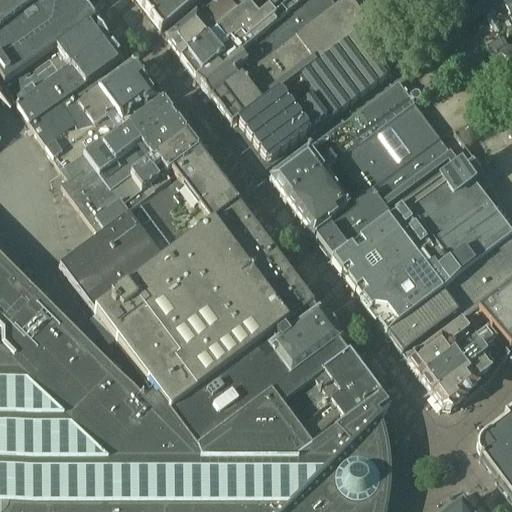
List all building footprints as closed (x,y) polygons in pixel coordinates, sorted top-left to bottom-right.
[(0,0),(0,62),(82,4),(79,0),(0,0)] [(130,0),(160,39),(206,0),(130,0)] [(212,0),(215,3),(164,45),(179,65),(247,9),(257,21),(268,12),(274,19),(296,0),(212,0)] [(247,9),(179,65),(194,85),(215,67),(221,76),(301,8),(305,4),(308,0),(296,0),(274,19),(268,12),(257,21),(247,9)] [(335,10),(326,0),(308,0),(305,4),(301,8),(221,76),(215,67),(194,85),(210,106),(321,21),(335,10)] [(348,0),(347,1),(367,28),(379,20),(373,9),(373,10),(366,0),(348,0)] [(357,36),(367,28),(347,1),(335,10),(321,21),(210,106),(228,131),(229,132),(246,119),(357,36)] [(0,84),(3,90),(96,24),(97,24),(82,4),(0,62),(0,84)] [(511,4),(493,16),(507,41),(511,38),(511,4)] [(110,42),(96,24),(3,90),(12,104),(31,91),(34,96),(110,42)] [(486,50),(493,62),(509,53),(502,40),(486,50)] [(28,131),(125,62),(110,42),(34,96),(15,110),(28,131)] [(511,88),(511,50),(509,53),(493,62),(491,63),(505,92),(511,88)] [(87,124),(93,132),(112,117),(109,112),(144,86),(131,69),(131,70),(125,62),(28,131),(44,152),(77,128),(78,130),(87,124)] [(158,105),(144,86),(109,112),(112,117),(93,132),(66,139),(44,155),(59,176),(69,169),(111,140),(158,105)] [(269,184),(284,204),(413,110),(413,109),(397,88),(269,184)] [(111,140),(69,169),(59,176),(66,186),(60,191),(98,241),(128,219),(123,212),(157,186),(149,175),(145,178),(140,172),(184,139),(158,105),(111,140)] [(423,123),(413,110),(284,204),(312,242),(329,229),(328,228),(335,222),(334,221),(347,212),(349,214),(353,211),(352,209),(439,145),(423,123)] [(184,140),(184,139),(140,172),(145,178),(149,175),(157,186),(123,212),(128,219),(169,188),(164,182),(196,157),(184,140)] [(459,171),(439,145),(352,209),(353,211),(356,214),(314,245),(330,266),(331,266),(404,212),(459,171)] [(196,159),(198,158),(197,156),(196,157),(164,182),(169,188),(128,219),(98,241),(58,271),(93,318),(131,289),(237,210),(200,161),(196,164),(193,160),(196,158),(196,159)] [(511,231),(473,163),(472,161),(459,171),(404,212),(331,266),(385,339),(445,294),(457,281),(459,280),(511,239),(511,231)] [(237,210),(131,289),(93,318),(168,418),(298,321),(312,310),(237,210)] [(406,366),(477,313),(511,286),(511,239),(459,280),(457,281),(445,294),(385,339),(406,366)] [(381,424),(376,419),(387,412),(378,400),(348,422),(309,452),(301,458),(260,404),(195,453),(178,431),(172,438),(149,415),(96,362),(40,306),(0,265),(0,511),(382,511),(383,511),(383,498),(383,472),(383,471),(379,451),(372,432),(381,424)] [(511,348),(511,286),(477,313),(510,351),(511,348)] [(278,412),(299,397),(348,360),(338,347),(339,346),(317,317),(312,311),(298,322),(298,321),(229,374),(230,376),(171,422),(178,431),(195,453),(260,404),(301,458),(309,452),(278,412)] [(406,367),(418,383),(475,340),(470,333),(484,323),(477,313),(406,366),(406,367)] [(418,383),(431,401),(501,348),(486,332),(475,340),(418,383)] [(501,348),(431,401),(441,414),(441,415),(450,416),(450,415),(464,404),(488,386),(508,357),(501,348)] [(348,360),(299,397),(316,420),(365,383),(348,360)] [(378,400),(365,383),(316,420),(299,397),(278,412),(309,452),(348,422),(378,400)] [(511,414),(504,420),(503,421),(505,424),(505,425),(483,441),(481,442),(482,442),(481,443),(480,444),(479,445),(478,446),(477,447),(477,449),(476,450),(476,452),(476,453),(476,455),(476,456),(476,458),(476,459),(477,461),(478,462),(479,463),(478,463),(480,465),(495,485),(495,486),(496,487),(511,507),(511,508),(511,507),(511,414)]
